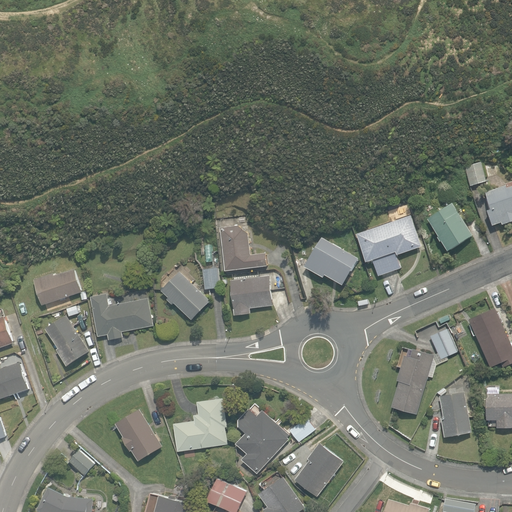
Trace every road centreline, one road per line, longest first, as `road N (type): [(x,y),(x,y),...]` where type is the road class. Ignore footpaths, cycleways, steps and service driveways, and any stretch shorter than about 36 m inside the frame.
road 1 (residential): [(2,511),(50,420),(103,383),(166,359),(292,353)]
road 2 (residential): [(327,376),(401,457),(457,477),(511,479)]
road 3 (residential): [(341,340),(511,261)]
